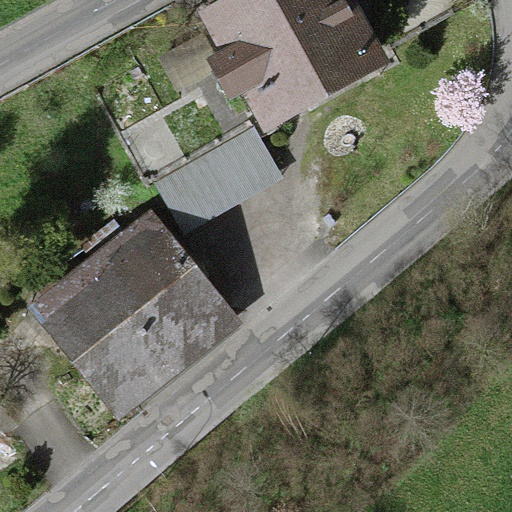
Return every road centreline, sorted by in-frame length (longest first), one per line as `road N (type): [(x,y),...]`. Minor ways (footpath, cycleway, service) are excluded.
road 1 (residential): [(81,511),(435,208),(511,125)]
road 2 (residential): [(122,0),(0,68)]
